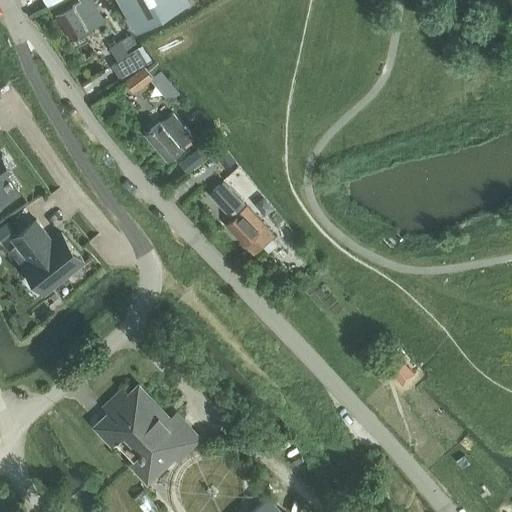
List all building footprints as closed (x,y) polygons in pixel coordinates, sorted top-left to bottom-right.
[(92,0),(79,0),(56,14),(72,41),(105,22),(92,0)] [(121,0),(137,28),(186,0),(121,0)] [(139,47),(131,34),(110,47),(118,61),(111,65),(120,79),(146,62),(137,48),(139,47)] [(154,62),(146,68),(152,77),(160,70),(154,62)] [(140,73),(127,83),(136,94),(149,84),(140,73)] [(160,122),(145,134),(169,163),(184,151),(187,148),(184,145),(193,138),(173,113),(161,123),(160,122)] [(224,146),(214,154),(225,168),(235,160),(224,146)] [(187,173),(205,159),(197,149),(179,164),(187,173)] [(0,199),(18,187),(6,171),(11,167),(2,154),(0,155),(0,199)] [(245,202),(223,180),(209,194),(230,216),(245,202)] [(246,206),(226,225),(254,255),(274,236),(246,206)] [(8,220),(0,226),(0,236),(3,240),(16,230),(8,220)] [(36,220),(13,238),(29,259),(23,264),(45,292),(84,261),(62,232),(52,240),(36,220)] [(326,287),(299,311),(351,370),(378,344),(326,287)] [(400,358),(389,370),(403,384),(414,373),(400,358)] [(180,460),(201,439),(183,419),(177,425),(139,385),(127,396),(122,390),(104,407),(110,412),(96,426),(112,443),(124,432),(143,453),(131,464),(148,481),(175,455),(180,460)] [(286,511),(269,494),(250,511),(286,511)]
